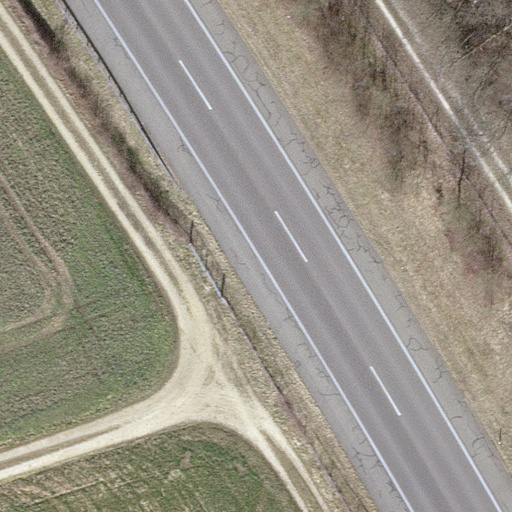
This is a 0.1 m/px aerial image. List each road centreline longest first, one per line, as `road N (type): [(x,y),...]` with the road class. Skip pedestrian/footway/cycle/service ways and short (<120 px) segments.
road 1 (trunk): [(144,0),(285,222),(453,511)]
road 2 (track): [(230,390),(195,304),(0,20)]
road 3 (track): [(230,390),(0,465)]
road 4 (track): [(511,195),(388,0)]
road 5 (track): [(316,511),(275,441),(230,390)]
